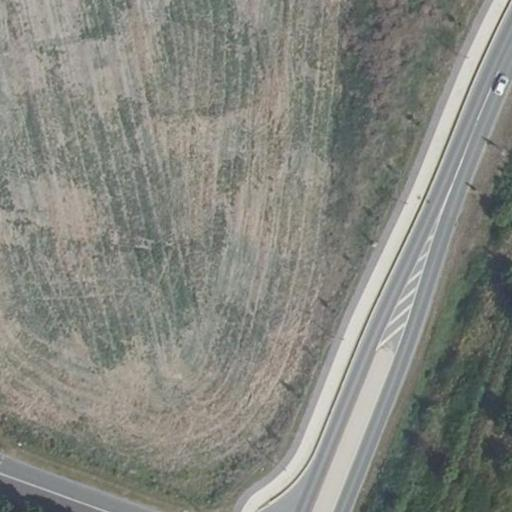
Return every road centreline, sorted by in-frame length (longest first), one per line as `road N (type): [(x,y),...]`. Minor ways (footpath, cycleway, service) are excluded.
road 1 (secondary): [(467,152),(392,291),(301,511)]
road 2 (secondary): [(342,511),(401,363),(467,152)]
